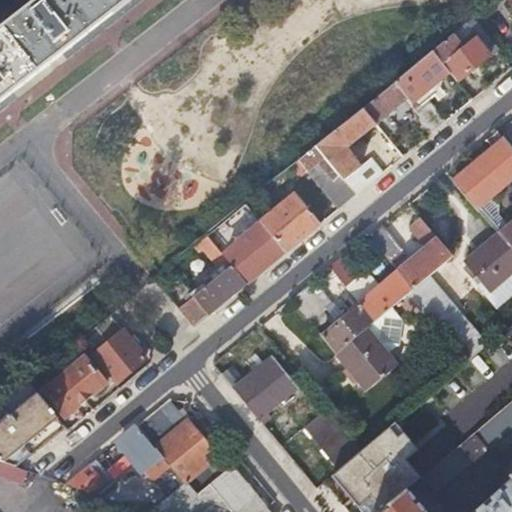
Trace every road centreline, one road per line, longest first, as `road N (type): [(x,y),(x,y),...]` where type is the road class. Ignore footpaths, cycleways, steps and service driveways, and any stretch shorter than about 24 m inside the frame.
road 1 (residential): [(511,102),(185,362)]
road 2 (residential): [(193,0),(0,160)]
road 3 (residential): [(185,362),(308,511)]
road 4 (residential): [(185,362),(48,476)]
